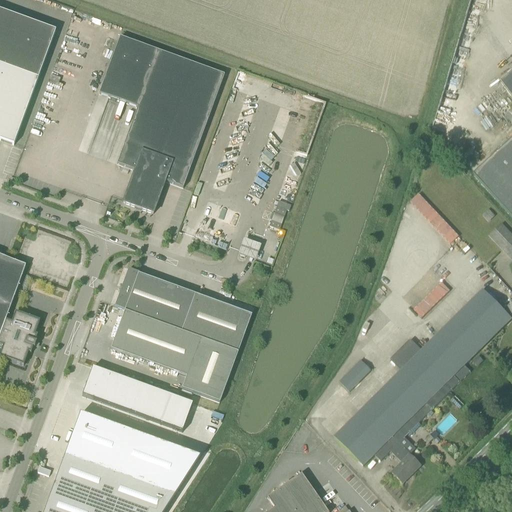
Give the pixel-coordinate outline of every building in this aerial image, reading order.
[(0,141),(13,147),(38,80),(55,32),(0,12),(0,141)] [(134,172),(124,202),(123,204),(136,209),(135,210),(136,210),(136,209),(140,210),(139,211),(140,212),(140,211),(153,215),(165,183),(183,190),(224,76),(119,38),(99,95),(137,109),(116,166),(134,172)] [(511,75),(501,84),(511,99),(511,75)] [(449,114),(437,111),(433,129),(439,130),(441,123),(446,124),(449,114)] [(450,246),(459,238),(419,194),(410,202),(450,246)] [(279,231),(286,212),(276,208),(269,228),(279,231)] [(482,216),(489,223),(495,218),(489,211),(482,216)] [(489,237),(500,249),(511,261),(511,236),(501,225),(489,237)] [(239,256),(245,258),(250,244),(244,242),(239,256)] [(37,338),(37,337),(35,336),(40,323),(15,314),(11,324),(5,322),(25,267),(0,258),(0,347),(2,348),(0,354),(0,358),(23,367),(28,354),(31,355),(31,354),(33,349),(34,349),(34,348),(36,344),(35,343),(37,338)] [(124,313),(181,334),(195,297),(139,276),(139,275),(128,271),(114,308),(124,312),(124,313)] [(430,273),(414,290),(425,300),(441,283),(430,273)] [(481,351),(511,321),(483,291),(421,352),(410,341),(390,362),(401,373),(334,439),(363,468),(375,457),(381,463),(390,453),(399,444),(471,374),(465,367),(481,351)] [(181,334),(237,355),(251,317),(195,297),(181,334)] [(186,378),(182,390),(219,404),(237,355),(181,334),(124,313),(110,351),(186,378)] [(349,393),(371,372),(361,361),(339,383),(349,393)] [(192,405),(92,369),(82,398),(182,434),(192,405)] [(464,407),(455,398),(452,401),(461,409),(464,407)] [(165,511),(199,460),(79,415),(44,511),(165,511)] [(425,442),(428,445),(434,440),(430,437),(425,442)] [(390,453),(400,462),(402,464),(392,474),(403,485),(421,467),(410,456),(411,456),(399,444),(390,453)] [(326,511),(301,476),(267,499),(274,509),(270,511),(326,511)]
